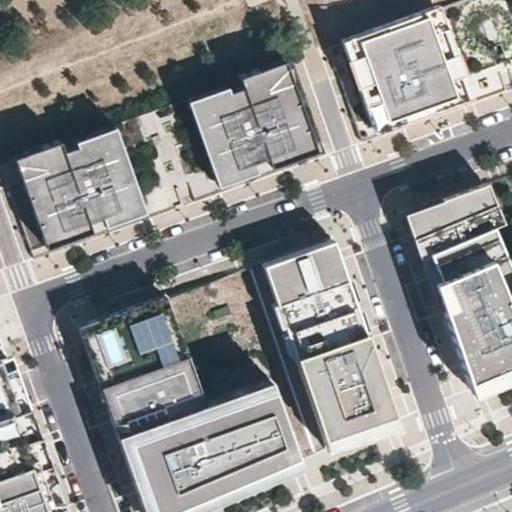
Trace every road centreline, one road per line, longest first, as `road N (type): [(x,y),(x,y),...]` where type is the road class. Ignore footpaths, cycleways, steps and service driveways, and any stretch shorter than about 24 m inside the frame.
road 1 (residential): [(356,181),(29,302),(104,511)]
road 2 (residential): [(356,181),(465,483)]
road 3 (residential): [(511,126),(356,181)]
